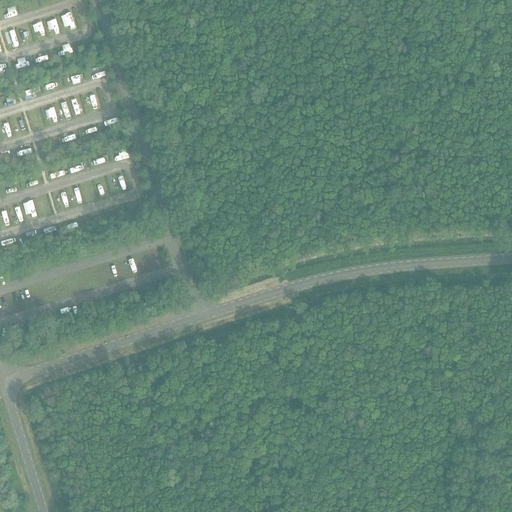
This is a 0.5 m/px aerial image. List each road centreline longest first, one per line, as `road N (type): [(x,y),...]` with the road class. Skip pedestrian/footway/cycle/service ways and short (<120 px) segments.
road 1 (unclassified): [(43,511),(4,381),(195,318)]
road 2 (unclassified): [(195,318),(97,0)]
road 3 (tertiary): [(195,318),(338,274),(511,261)]
